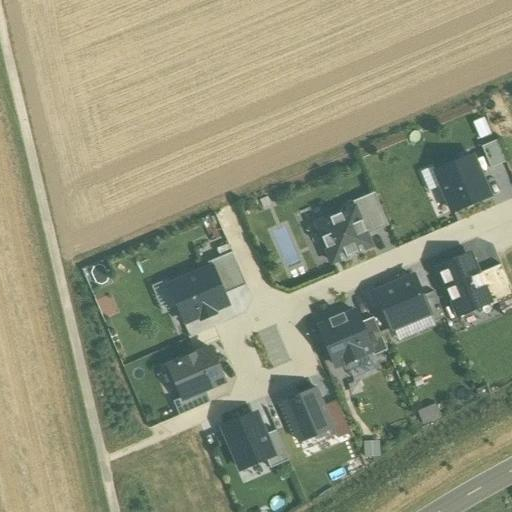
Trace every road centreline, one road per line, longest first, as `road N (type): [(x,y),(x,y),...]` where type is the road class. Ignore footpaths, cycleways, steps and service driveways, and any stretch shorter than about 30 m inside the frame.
road 1 (track): [(114,511),(0,21)]
road 2 (residential): [(511,211),(273,313)]
road 3 (residential): [(273,313),(277,356),(256,395),(161,434)]
